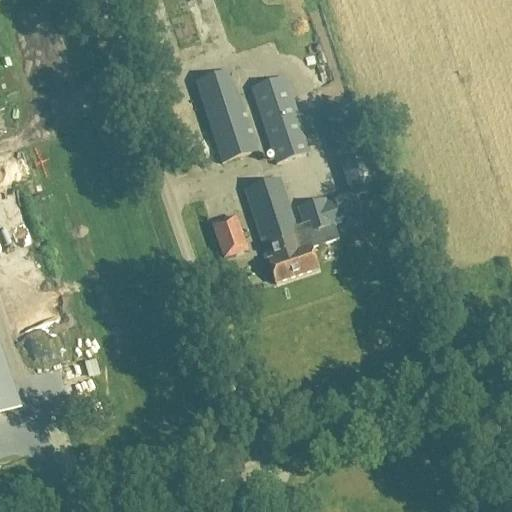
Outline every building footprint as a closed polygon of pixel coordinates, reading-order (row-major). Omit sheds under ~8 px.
[(227,80),(231,79),(230,76),(195,87),(221,167),(256,156),(240,107),(236,108),(227,80)] [(284,81),(251,92),(275,168),(309,158),(284,81)] [(353,109),(325,119),(349,194),(378,184),(353,109)] [(279,184),(244,195),(274,286),(316,272),(310,254),(338,245),(333,229),(337,228),(339,234),(390,217),(387,210),(360,219),(352,197),(326,206),(325,201),(296,211),(302,227),(294,230),(279,184)] [(234,220),(211,228),(223,263),(246,255),(234,220)] [(0,417),(17,412),(0,362),(0,417)]
